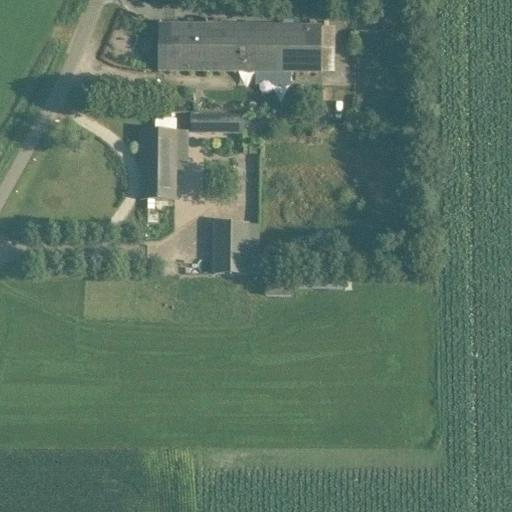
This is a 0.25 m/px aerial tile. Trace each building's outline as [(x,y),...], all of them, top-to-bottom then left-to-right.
[(163,24),(162,70),(183,70),(255,72),(255,86),(291,86),(291,72),(306,72),(334,73),(335,27),(307,26),(182,24),(163,24)] [(244,117),(191,117),(191,136),(244,135),(244,117)] [(142,202),(162,202),(175,202),(176,134),(143,133),(142,202)] [(217,223),(217,275),(246,275),(246,223),(217,223)] [(161,264),(161,274),(173,274),(173,264),(161,264)]
